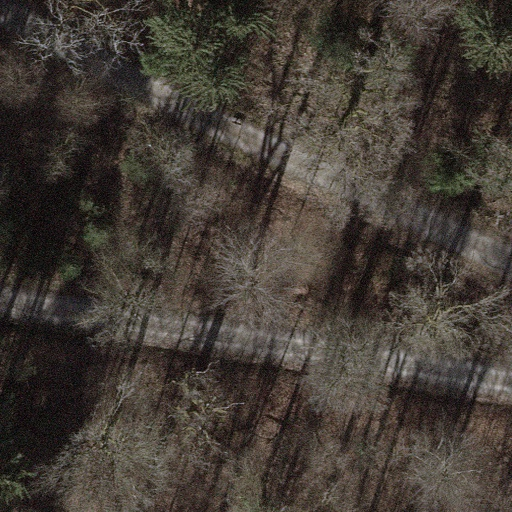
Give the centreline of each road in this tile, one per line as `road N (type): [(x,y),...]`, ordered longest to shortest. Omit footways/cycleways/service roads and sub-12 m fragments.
road 1 (track): [(511,261),(432,215),(0,11)]
road 2 (track): [(0,301),(511,379)]
